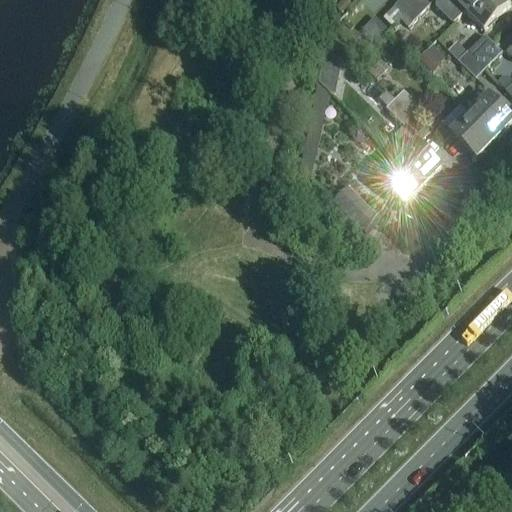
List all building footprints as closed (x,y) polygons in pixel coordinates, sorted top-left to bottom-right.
[(404,0),(395,10),(404,18),(422,0),(421,0),(404,0)] [(422,0),(404,18),(413,27),(431,9),(422,0)] [(464,17),(481,0),(443,0),(435,8),(454,27),(464,17)] [(502,0),(481,0),(464,17),(483,36),(511,8),(502,0)] [(344,1),(336,10),(342,16),(351,8),(344,1)] [(392,30),(404,18),(395,10),(383,22),(392,30)] [(485,39),(467,56),(476,65),(494,47),(485,39)] [(502,56),(494,47),(476,65),(485,73),(502,56)] [(433,49),(418,63),(432,78),(442,68),(441,67),(446,62),(433,49)] [(485,73),(476,65),(467,56),(459,65),(476,82),(485,73)] [(351,69),(334,87),(351,103),(369,85),(351,69)] [(480,92),(462,110),(496,144),(511,128),(511,122),(489,99),(488,100),(480,92)] [(396,103),(386,95),(379,102),(388,111),(396,103)] [(404,95),(396,103),(413,121),(422,112),(404,95)] [(413,121),(396,103),(388,111),(387,112),(405,130),(413,121)] [(496,144),(462,110),(444,127),(452,135),(451,137),(478,163),(496,144)] [(409,154),(398,165),(424,191),(443,172),(408,137),(400,145),(409,154)] [(424,191),(398,165),(388,175),(379,166),(370,175),(406,210),(424,191)] [(372,224),(377,219),(348,190),(334,205),(366,237),(376,228),(372,224)]
